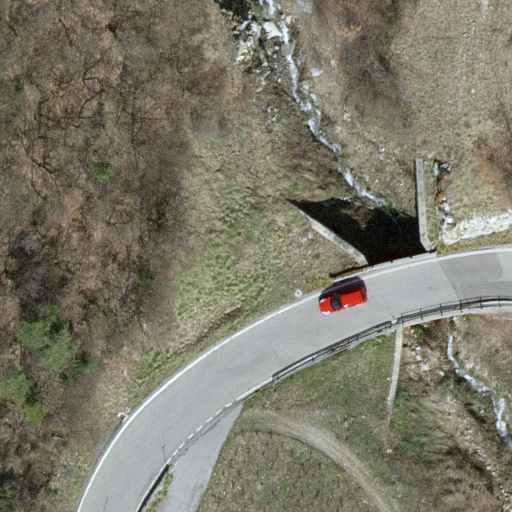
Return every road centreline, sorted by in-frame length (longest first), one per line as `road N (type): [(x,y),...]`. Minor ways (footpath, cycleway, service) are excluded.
road 1 (unclassified): [(511,275),(452,278),(325,317),(200,388)]
road 2 (unclassified): [(200,388),(139,454),(105,511)]
road 3 (unclassified): [(178,511),(211,418),(200,388)]
